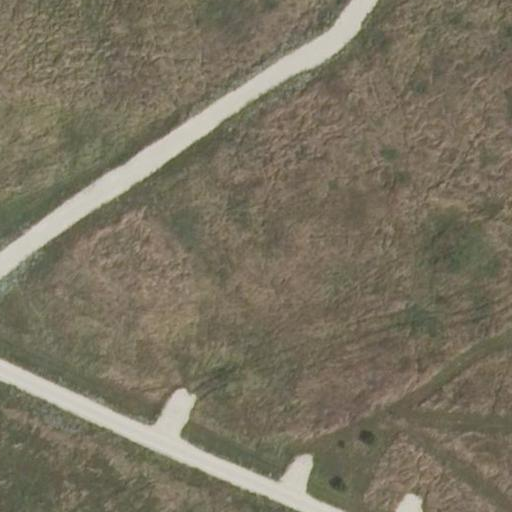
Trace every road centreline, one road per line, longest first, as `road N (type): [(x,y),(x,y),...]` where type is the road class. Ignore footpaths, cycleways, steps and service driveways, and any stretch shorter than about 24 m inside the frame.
road 1 (track): [(0,266),(287,63),(344,34),(364,0)]
road 2 (track): [(0,368),(311,511)]
